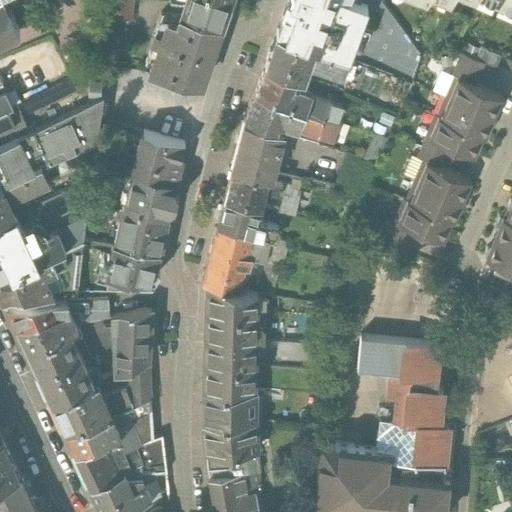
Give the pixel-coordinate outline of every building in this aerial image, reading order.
[(0,0),(0,35),(20,26),(7,0),(0,0)] [(229,0),(185,0),(184,3),(181,13),(220,27),(229,0)] [(330,0),(287,0),(286,6),(286,7),(357,33),(360,23),(355,22),(357,18),(335,10),(327,11),(330,0)] [(511,0),(498,0),(498,3),(511,9),(511,0)] [(357,33),(286,7),(283,15),(283,14),(279,25),(277,32),(314,45),(320,30),(326,36),(347,44),(349,40),(353,42),(357,33)] [(220,27),(181,13),(180,14),(160,13),(152,38),(160,41),(149,74),(199,85),(210,54),(211,54),(220,27)] [(382,27),(368,21),(360,21),(360,23),(357,33),(377,40),(382,27)] [(392,31),(382,27),(377,40),(387,44),(392,31)] [(314,45),(277,32),(274,40),(273,40),(268,55),(268,56),(266,63),(295,74),(302,77),(309,60),(326,66),(332,52),(314,45)] [(500,53),(480,45),(475,56),(483,59),(495,64),(500,53)] [(475,56),(461,50),(456,61),(478,70),(483,59),(475,56)] [(348,58),(332,52),(326,66),(342,72),(348,58)] [(355,61),(348,58),(342,72),(350,75),(355,61)] [(478,70),(456,61),(452,72),(453,73),(474,81),(478,70)] [(295,74),(266,63),(255,91),(324,114),(330,100),(330,99),(311,93),(312,91),(292,83),(295,74)] [(474,81),(453,73),(445,93),(467,102),(470,101),(474,102),(476,108),(479,109),(482,108),(490,112),(494,104),(496,105),(500,103),(503,97),(501,93),(474,81)] [(0,107),(6,105),(12,102),(5,89),(0,91),(0,107)] [(324,114),(255,91),(243,119),(280,129),(282,125),(276,124),(277,120),(298,126),(299,124),(318,130),(324,114)] [(474,102),(470,101),(467,102),(445,93),(437,112),(436,112),(456,121),(457,124),(460,126),(466,123),(470,124),(471,127),(479,131),(482,132),(481,133),(484,134),(488,132),(490,126),(489,122),(486,121),(490,112),(482,108),(479,109),(476,108),(474,102)] [(19,134),(18,135),(33,167),(41,163),(94,138),(99,97),(29,129),(19,134)] [(341,104),(330,100),(324,114),(336,118),(341,104)] [(6,105),(0,107),(0,127),(14,121),(6,105)] [(470,124),(466,123),(460,126),(457,124),(456,121),(436,112),(437,112),(434,111),(425,131),(426,132),(448,141),(473,152),(477,150),(480,144),(478,140),(476,139),(479,131),(471,127),(470,124)] [(336,118),(324,114),(318,130),(329,135),(334,137),(335,132),(331,131),(334,123),(339,124),(341,120),(336,118)] [(280,129),(243,119),(232,162),(267,171),(272,172),(283,130),(280,129)] [(26,121),(15,126),(19,134),(29,129),(26,121)] [(185,142),(141,130),(132,169),(150,174),(175,181),(185,142)] [(386,135),(374,131),(363,155),(375,159),(386,135)] [(448,141),(426,132),(421,143),(444,152),(448,141)] [(18,135),(0,143),(0,181),(33,167),(18,135)] [(444,152),(421,143),(417,154),(422,156),(439,163),(444,152)] [(363,155),(349,150),(337,188),(359,193),(375,159),(363,155)] [(439,163),(422,156),(414,176),(436,185),(439,184),(442,185),(445,191),(448,193),(450,192),(459,195),(463,187),(465,188),(469,186),(471,180),(470,177),(439,163)] [(267,171),(232,162),(224,195),(259,203),(263,188),(283,193),(286,194),(289,185),(290,181),(266,176),(267,171)] [(33,167),(0,181),(0,216),(14,211),(12,206),(5,192),(9,190),(16,194),(49,180),(47,176),(53,174),(48,164),(43,167),(41,163),(33,167)] [(132,169),(128,168),(124,182),(129,183),(124,203),(166,216),(172,193),(147,186),(150,174),(132,169)] [(442,185),(439,184),(436,185),(414,176),(406,195),(405,196),(425,204),(426,207),(429,209),(435,206),(438,208),(439,210),(448,214),(450,215),(450,216),(453,217),(456,215),(459,209),(458,205),(455,204),(459,195),(450,192),(448,193),(445,191),(442,185)] [(289,185),(286,194),(283,193),(279,209),(294,212),(300,188),(289,185)] [(429,209),(426,207),(425,204),(405,196),(406,195),(403,194),(394,214),(395,215),(417,224),(442,235),(446,233),(448,227),(447,224),(444,222),(448,214),(439,210),(438,208),(435,206),(429,209)] [(259,203),(224,195),(216,226),(252,234),(252,231),(274,236),(277,224),(266,221),(255,219),(259,203)] [(124,203),(123,203),(115,242),(159,250),(166,216),(124,203)] [(14,211),(0,216),(0,276),(59,249),(65,247),(57,230),(47,234),(44,226),(33,223),(23,227),(14,211)] [(280,214),(269,211),(266,221),(277,224),(280,214)] [(511,217),(507,216),(504,215),(505,214),(502,213),(499,214),(496,221),(497,224),(500,225),(496,234),(504,238),(507,237),(510,239),(511,242),(511,217)] [(417,224),(395,215),(390,226),(412,235),(417,224)] [(330,236),(324,235),(320,250),(332,253),(345,225),(333,222),(330,236)] [(252,234),(216,226),(212,244),(250,253),(250,255),(265,259),(264,263),(278,266),(282,243),(270,240),(270,239),(252,234)] [(412,235),(390,226),(385,237),(408,246),(412,235)] [(511,242),(510,239),(507,237),(504,238),(496,234),(492,243),(490,242),(486,243),(483,250),(485,253),(511,264),(511,242)] [(159,250),(115,242),(113,242),(110,253),(107,253),(105,264),(107,265),(105,274),(107,275),(129,280),(130,278),(138,280),(139,278),(152,281),(153,278),(154,278),(159,270),(155,268),(160,250),(159,250)] [(250,253),(212,244),(203,281),(206,282),(238,289),(241,276),(245,276),(246,270),(243,269),(244,264),(248,264),(250,255),(250,253)] [(59,249),(0,276),(0,289),(3,296),(10,293),(53,292),(42,269),(47,270),(64,262),(59,249)] [(325,253),(308,250),(304,269),(320,273),(325,253)] [(278,266),(264,263),(259,282),(273,285),(279,266),(278,266)] [(299,271),(288,269),(286,277),(297,279),(299,271)] [(138,280),(130,278),(129,280),(107,275),(106,291),(152,292),(152,281),(139,278),(138,280)] [(511,277),(508,276),(503,287),(511,290),(511,277)] [(238,289),(206,282),(206,309),(256,313),(257,292),(238,289)] [(107,298),(67,299),(68,309),(108,307),(107,298)] [(67,299),(6,301),(6,302),(9,310),(10,310),(16,323),(68,309),(67,299)] [(68,309),(16,323),(27,348),(77,325),(85,321),(101,317),(108,316),(108,308),(108,307),(68,309)] [(151,307),(110,316),(111,327),(112,346),(114,374),(148,360),(151,307)] [(256,313),(206,309),(205,336),(255,339),(256,313)] [(101,317),(85,321),(77,325),(82,335),(81,335),(90,354),(112,346),(111,327),(102,328),(101,317)] [(77,325),(27,348),(51,400),(81,388),(95,382),(99,380),(96,368),(88,372),(73,339),(81,335),(82,335),(77,325)] [(374,447),(320,442),(317,474),(319,474),(316,505),(385,511),(444,511),(449,475),(450,475),(455,422),(439,421),(442,387),(434,386),(439,341),(360,333),(358,365),(389,369),(391,394),(396,395),(393,418),(376,431),(374,447)] [(255,339),(205,336),(204,361),(255,365),(255,339)] [(255,365),(204,361),(203,388),(254,385),(255,365)] [(149,379),(126,388),(133,406),(150,399),(149,379)] [(95,382),(81,388),(85,395),(98,389),(95,382)] [(254,385),(203,388),(203,420),(255,415),(255,385),(254,385)] [(81,388),(51,400),(52,401),(51,401),(55,410),(56,410),(66,432),(96,419),(92,410),(85,395),(81,388)] [(126,388),(101,397),(106,410),(102,412),(100,407),(92,410),(96,419),(110,414),(111,416),(125,409),(133,406),(126,388)] [(133,406),(125,409),(130,421),(151,412),(150,399),(133,406)] [(130,421),(125,409),(111,416),(120,437),(116,438),(122,451),(123,451),(135,447),(140,445),(130,421)] [(110,414),(96,419),(66,432),(76,455),(116,438),(120,437),(111,416),(110,414)] [(255,415),(203,420),(205,449),(225,447),(256,444),(255,415)] [(0,481),(19,472),(15,464),(16,463),(7,445),(3,437),(0,438),(0,481)] [(140,445),(135,447),(142,463),(140,464),(141,469),(165,466),(162,437),(140,445)] [(116,438),(76,455),(91,486),(123,471),(130,468),(123,451),(122,451),(116,438)] [(256,444),(225,447),(228,467),(251,463),(252,469),(257,468),(256,458),(257,458),(256,452),(257,452),(256,444)] [(135,447),(123,451),(130,468),(140,464),(142,463),(135,447)] [(225,447),(205,449),(208,471),(228,467),(225,447)] [(252,469),(209,477),(215,511),(248,511),(260,510),(255,491),(260,490),(257,468),(252,469)] [(142,478),(126,478),(123,471),(91,486),(90,486),(101,511),(120,511),(126,509),(150,498),(145,484),(143,485),(142,478)] [(19,472),(0,481),(0,511),(29,511),(36,509),(19,472)] [(155,480),(145,484),(150,498),(155,496),(153,491),(158,489),(155,480)]
